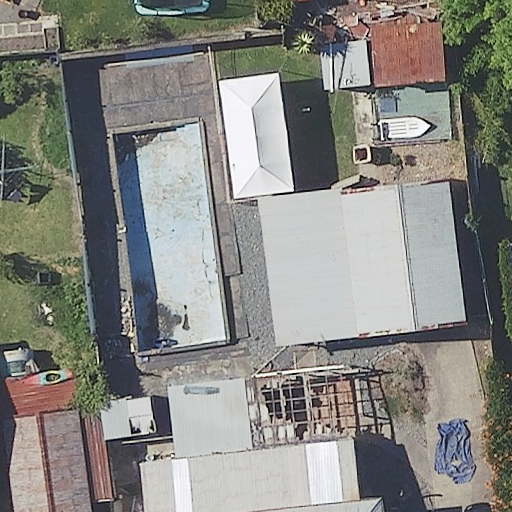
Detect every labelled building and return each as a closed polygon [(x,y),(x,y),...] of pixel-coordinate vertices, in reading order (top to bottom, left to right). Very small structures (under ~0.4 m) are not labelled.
[(44,0),(0,0),(38,15),(44,0)] [(328,97),(374,94),(378,156),(482,149),(480,114),(472,5),(323,15),(328,97)] [(192,132),(91,146),(120,356),(221,342),(192,132)] [(479,332),(464,179),(273,198),(288,351),(479,332)] [(268,452),(261,377),(152,387),(159,462),(163,511),(400,511),(400,503),(333,509),(328,447),(268,452)] [(98,511),(90,381),(13,386),(21,511),(98,511)]
